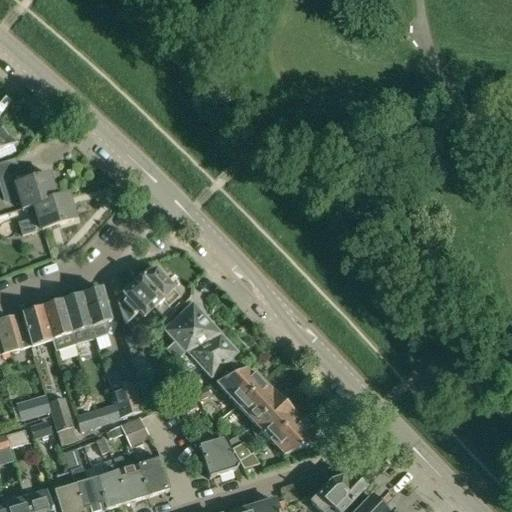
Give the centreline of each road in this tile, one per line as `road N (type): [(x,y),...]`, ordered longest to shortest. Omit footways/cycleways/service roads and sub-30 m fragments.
road 1 (tertiary): [(398,432),(166,191)]
road 2 (residential): [(179,511),(370,451),(398,432)]
road 3 (tertiary): [(166,191),(0,40)]
road 4 (residential): [(0,299),(96,268),(166,191)]
